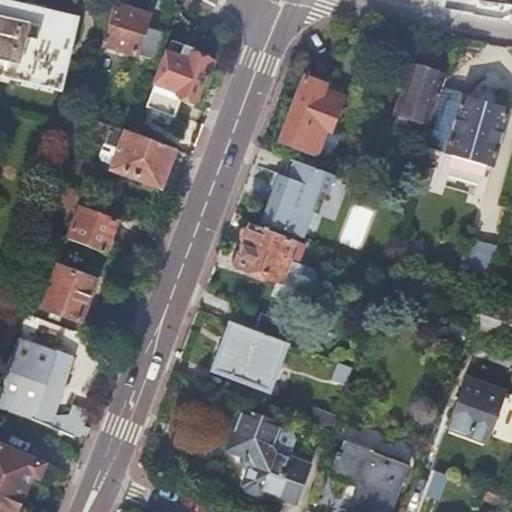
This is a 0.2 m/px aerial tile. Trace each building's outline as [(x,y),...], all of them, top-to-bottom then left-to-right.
[(0,1),(0,73),(58,87),(74,19),(0,1)] [(151,16),(116,5),(104,45),(155,60),(163,34),(145,28),(148,17),(150,18),(151,16)] [(406,29),(385,26),(377,55),(396,60),(406,29)] [(173,40),(147,106),(175,117),(183,97),(196,102),(212,60),(193,52),(190,61),(183,58),(188,46),(173,40)] [(444,76),(410,66),(410,67),(409,67),(393,113),(427,125),(444,76)] [(306,76),(280,140),(321,156),(332,129),(333,126),(344,97),(324,89),(326,84),(306,76)] [(441,92),(420,155),(445,162),(447,154),(493,167),(509,110),(464,97),(463,98),(441,92)] [(105,139),(110,125),(83,115),(79,129),(105,139)] [(134,134),(110,125),(105,139),(104,144),(117,149),(116,152),(118,153),(112,169),(160,187),(174,149),(134,134)] [(278,186),(264,223),(302,238),(311,214),(318,216),(333,175),(296,161),(290,179),(281,176),(278,186)] [(67,238),(106,253),(117,221),(79,207),(67,238)] [(299,243),(252,225),(250,228),(248,227),(244,229),(240,239),(242,242),(244,243),(237,262),(238,265),(278,281),(271,296),(290,303),(297,284),(305,287),(311,285),(315,276),(312,270),(303,267),(304,266),(285,259),(287,255),(294,258),(299,243)] [(480,244),(473,269),(491,274),(497,250),(480,244)] [(59,267),(43,308),(80,322),(95,280),(59,267)] [(473,269),(466,292),(484,298),(491,274),(473,269)] [(511,310),(483,301),(483,303),(473,328),(511,340),(511,310)] [(263,335),(231,323),(213,372),(269,392),(288,344),(263,335)] [(18,338),(0,399),(0,406),(34,418),(33,421),(62,433),(74,437),(84,433),(82,432),(88,418),(70,411),(66,423),(61,422),(52,420),(77,345),(56,338),(52,350),(18,338)] [(468,379),(450,429),(488,443),(507,394),(468,379)] [(231,434),(225,451),(244,458),(248,467),(241,486),(244,487),(243,489),(245,493),(258,497),(263,496),(264,494),(267,495),(268,493),(294,503),(307,467),(275,456),(271,448),(279,426),(238,411),(237,412),(231,414),(227,425),(230,431),(230,433),(231,434)] [(331,432),(318,427),(309,452),(323,457),(331,432)] [(0,511),(15,511),(26,488),(31,475),(41,479),(47,464),(0,444),(0,511)] [(338,453),(333,464),(337,466),(333,475),(360,486),(353,505),(371,511),(390,511),(407,468),(345,445),(341,454),(338,453)] [(511,511),(511,500),(488,492),(484,501),(511,511)]
